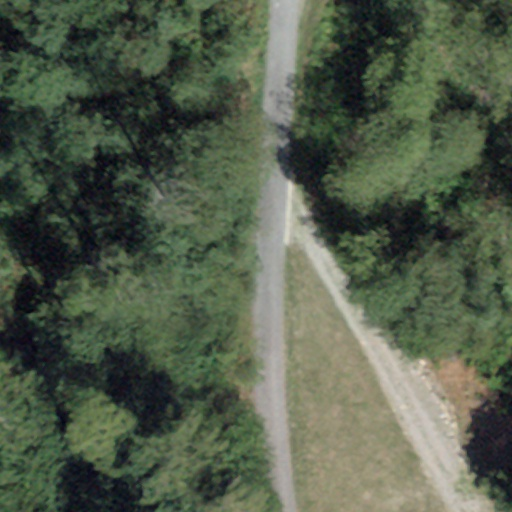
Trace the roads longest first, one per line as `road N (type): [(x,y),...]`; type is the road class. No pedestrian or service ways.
road 1 (unclassified): [(279,0),(263,360),(276,511)]
road 2 (track): [(473,511),(312,227),(266,184)]
